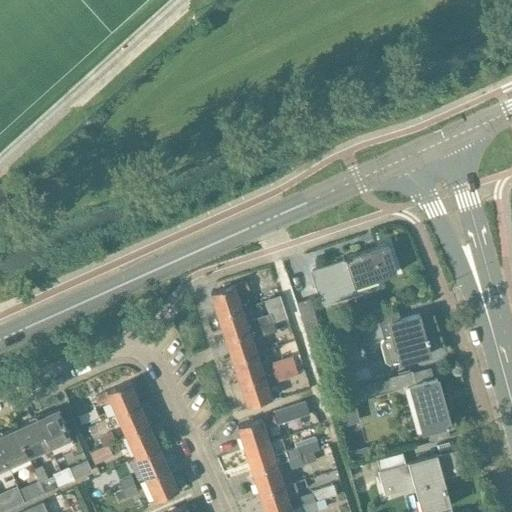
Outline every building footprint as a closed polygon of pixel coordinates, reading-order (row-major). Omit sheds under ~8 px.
[(0,210),(11,205),(0,183),(0,210)] [(396,272),(387,243),(324,264),(328,276),(349,269),(354,286),(396,272)] [(245,280),(209,292),(217,316),(241,308),(236,292),(247,288),(245,280)] [(376,312),(357,319),(364,342),(370,340),(370,338),(378,336),(378,338),(383,337),(383,339),(384,339),(380,343),(385,361),(390,364),(430,353),(419,313),(397,319),(395,312),(393,307),(376,312)] [(241,308),(217,316),(224,338),(249,330),(273,322),(270,314),(246,322),(241,308)] [(361,339),(356,321),(326,329),(330,347),(361,339)] [(249,330),(224,338),(232,360),(256,352),(251,338),(276,330),(273,322),(249,330)] [(256,352),(232,360),(239,382),(263,375),(256,352)] [(290,357),(272,363),(275,371),(293,365),(290,357)] [(293,365),(275,371),(277,379),(296,373),(293,365)] [(449,424),(443,401),(436,377),(414,384),(410,372),(355,387),(358,399),(409,385),(422,432),(449,424)] [(263,375),(239,382),(247,405),(271,397),(263,375)] [(139,403),(129,381),(94,396),(98,404),(109,399),(116,414),(139,403)] [(302,400),(272,410),(276,422),(306,413),(302,400)] [(148,425),(145,417),(139,403),(116,414),(125,435),(148,425)] [(70,435),(58,408),(37,418),(49,445),(70,435)] [(98,417),(94,408),(77,415),(81,424),(98,417)] [(272,414),(236,426),(244,448),(268,440),(263,426),(275,422),(272,414)] [(49,445),(37,418),(16,427),(29,454),(49,445)] [(158,447),(152,432),(148,425),(125,435),(135,457),(158,447)] [(29,454),(16,427),(0,434),(0,447),(7,464),(29,454)] [(110,431),(98,436),(102,445),(114,440),(110,431)] [(314,436),(294,442),(296,447),(299,455),(301,454),(318,449),(314,436)] [(275,463),(268,440),(244,448),(251,470),(275,463)] [(106,445),(89,452),(94,463),(111,455),(106,445)] [(158,447),(135,457),(145,478),(168,468),(158,447)] [(296,447),(284,451),(287,459),(299,455),(296,447)] [(443,485),(440,477),(462,471),(456,449),(436,455),(435,453),(408,461),(409,462),(404,463),(402,452),(376,459),(379,470),(378,470),(384,493),(415,485),(418,497),(421,496),(425,511),(448,506),(444,490),(446,489),(445,484),(443,485)] [(299,455),(287,459),(289,467),(302,463),(299,455)] [(282,485),(275,463),(251,470),(258,493),(282,485)] [(68,467),(60,470),(65,482),(73,479),(68,467)] [(168,468),(145,478),(154,500),(177,490),(168,468)] [(60,470),(52,474),(57,486),(65,482),(60,470)] [(130,475),(118,480),(122,489),(133,483),(130,475)] [(282,485),(258,493),(264,511),(275,511),(290,507),(285,494),(296,491),(293,481),(282,485)] [(122,489),(114,492),(118,499),(125,496),(137,491),(133,483),(122,489)] [(332,483),(310,490),(311,492),(314,500),(335,493),(332,483)] [(26,485),(19,489),(24,501),(31,497),(26,485)] [(0,505),(2,511),(24,501),(19,489),(17,486),(0,494),(0,505)] [(311,492),(299,496),(301,504),(314,500),(311,492)] [(314,500),(301,504),(304,511),(316,508),(314,500)] [(47,511),(43,501),(17,511),(47,511)]
